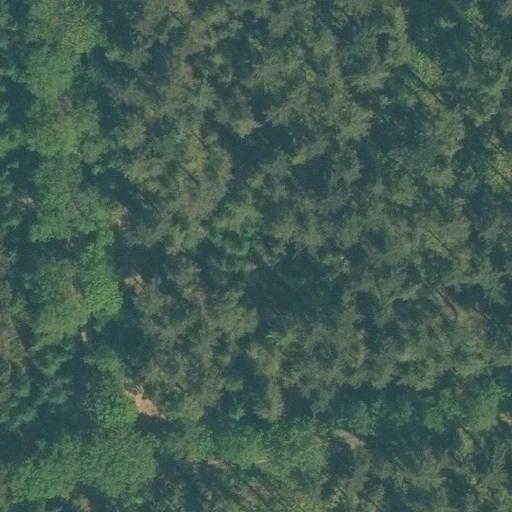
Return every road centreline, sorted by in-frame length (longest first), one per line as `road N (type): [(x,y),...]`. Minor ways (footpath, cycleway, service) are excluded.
road 1 (track): [(0,484),(92,478),(511,409)]
road 2 (track): [(60,0),(97,511)]
